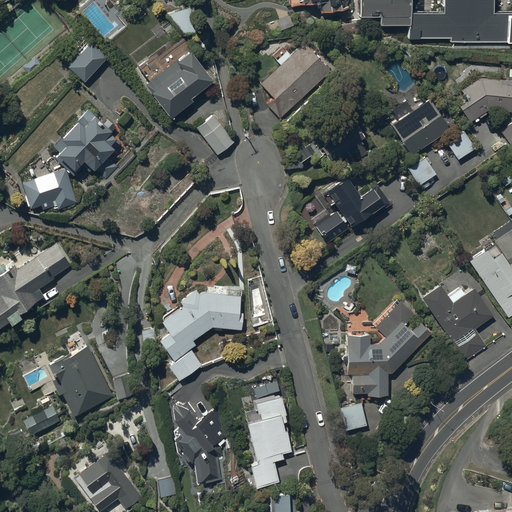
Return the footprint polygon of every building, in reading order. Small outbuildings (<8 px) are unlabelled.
[(511,9),(491,10),(490,0),(439,0),(439,10),(407,11),(407,0),(291,0),(292,3),(308,0),(314,0),(318,10),(346,4),(345,0),(355,0),(355,12),(377,12),(377,22),(406,22),(407,36),(448,34),(449,39),(453,40),(453,44),(511,45),(511,9)] [(168,15),(180,33),(200,31),(191,7),(168,15)] [(61,53),(84,75),(107,52),(89,34),(87,36),(82,31),(61,53)] [(280,60),(260,78),(273,91),(264,99),(279,116),(331,68),(303,39),(290,52),(282,43),(273,52),(280,60)] [(148,74),(144,76),(169,110),(192,94),(189,90),(212,74),(189,42),(179,49),(172,40),(140,64),(148,74)] [(511,75),(479,73),(460,85),(466,95),(458,100),(469,118),(479,112),(480,113),(486,110),(485,107),(488,105),(511,107),(511,75)] [(390,115),(410,148),(454,121),(448,110),(444,113),(430,90),(422,95),(422,94),(422,93),(421,93),(421,92),(421,91),(420,91),(420,90),(419,90),(418,89),(417,89),(417,88),(416,88),(415,88),(414,88),(413,88),(412,88),(412,89),(411,89),(410,89),(410,90),(409,90),(409,91),(408,92),(408,93),(407,93),(407,94),(407,95),(407,96),(391,106),(395,112),(390,115)] [(59,148),(54,154),(72,172),(87,156),(95,164),(93,166),(105,178),(118,165),(102,150),(108,144),(112,148),(120,140),(113,133),(115,131),(112,128),(116,124),(107,115),(106,116),(94,105),(90,108),(87,105),(80,112),(78,110),(60,128),(64,131),(53,142),(59,148)] [(213,109),(195,121),(216,150),(233,138),(213,109)] [(320,136),(328,151),(340,144),(350,161),(368,150),(358,132),(363,129),(355,115),(348,119),(345,115),(338,119),(341,124),(320,136)] [(511,115),(499,125),(510,140),(511,138),(511,115)] [(464,129),(446,141),(457,158),(475,147),(464,129)] [(291,143),(299,155),(313,147),(305,135),(291,143)] [(412,163),(407,167),(419,183),(435,172),(424,156),(420,159),(416,153),(409,158),(412,163)] [(60,166),(22,178),(30,202),(40,199),(42,206),(56,202),(57,206),(75,201),(75,199),(75,197),(68,173),(64,167),(60,166)] [(325,238),(352,222),(349,218),(367,208),(371,215),(391,202),(377,178),(360,188),(347,166),(324,180),(339,204),(329,210),(329,208),(313,218),(325,238)] [(485,239),(467,251),(508,313),(511,310),(511,288),(511,257),(510,259),(499,242),(498,243),(495,238),(488,242),(485,239)] [(20,308),(18,305),(43,290),(39,283),(54,274),(54,273),(71,264),(57,239),(16,263),(13,259),(4,264),(2,260),(0,261),(0,316),(7,313),(8,315),(20,308)] [(439,276),(420,288),(465,358),(486,344),(474,324),(493,312),(473,280),(463,286),(460,280),(447,288),(439,276)] [(196,341),(192,335),(212,322),(241,325),(242,309),(239,308),(241,285),(212,282),(211,288),(203,287),(199,290),(196,285),(181,294),(184,300),(163,314),(170,325),(160,331),(174,354),(167,358),(178,375),(201,360),(191,345),(196,341)] [(345,325),(344,369),(361,369),(360,388),(366,388),(366,391),(387,391),(388,369),(390,369),(430,327),(419,317),(412,324),(407,319),(414,312),(397,295),(372,321),(383,331),(378,337),(369,336),(369,325),(345,325)] [(60,386),(72,410),(112,392),(87,339),(48,357),(54,370),(49,373),(56,387),(60,386)] [(256,454),(249,456),(254,481),(278,476),(274,454),(283,452),(281,445),(291,443),(287,421),(284,422),(282,414),(288,413),(283,388),(255,393),(258,410),(245,412),(256,454)] [(346,425),(366,421),(360,397),(340,402),(346,425)] [(25,415),(32,429),(59,415),(52,401),(25,415)] [(196,479),(220,477),(217,454),(221,454),(220,444),(225,440),(222,436),(227,433),(216,407),(196,418),(189,407),(176,401),(173,403),(174,415),(180,423),(176,425),(180,431),(174,436),(192,460),(194,457),(196,479)] [(78,470),(93,491),(100,487),(109,500),(117,494),(125,504),(140,493),(108,448),(78,470)] [(158,476),(160,493),(174,493),(173,474),(158,476)] [(294,511),(294,488),(287,488),(287,485),(269,486),(269,511),(294,511)] [(501,506),(471,508),(471,511),(511,511),(511,501),(501,503),(501,506)]
